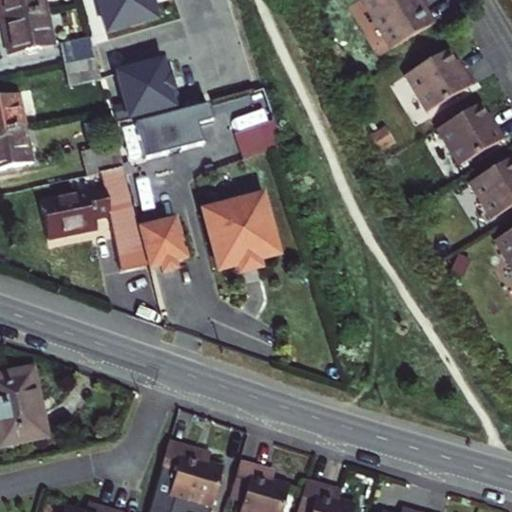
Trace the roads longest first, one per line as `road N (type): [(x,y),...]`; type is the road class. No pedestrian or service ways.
road 1 (secondary): [(511,477),(0,309)]
road 2 (unknown): [(171,369),(191,345),(211,268),(187,162)]
